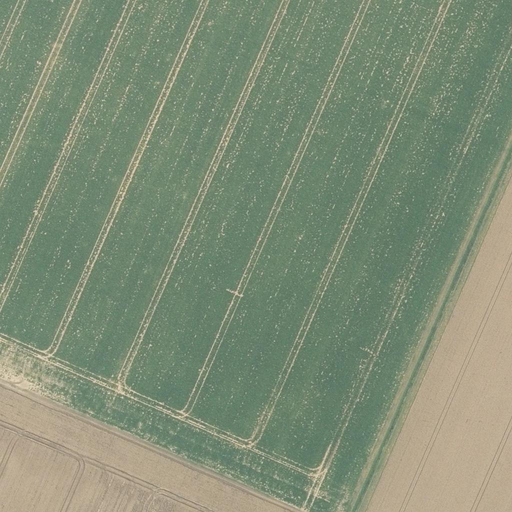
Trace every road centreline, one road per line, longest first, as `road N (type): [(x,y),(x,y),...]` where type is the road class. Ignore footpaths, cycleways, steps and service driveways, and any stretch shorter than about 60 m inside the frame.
road 1 (track): [(347,511),(511,135)]
road 2 (track): [(511,166),(361,511)]
